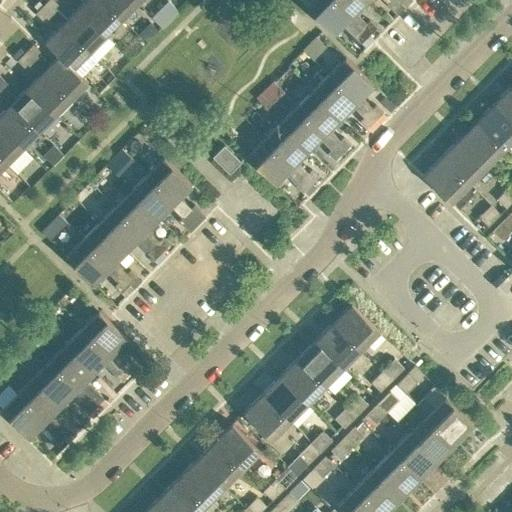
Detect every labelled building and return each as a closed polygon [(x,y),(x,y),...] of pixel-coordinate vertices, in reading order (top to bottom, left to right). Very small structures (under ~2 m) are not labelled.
[(42,18),(45,15),(54,6),(57,3),(54,0),(46,0),(35,12),(42,18)] [(82,0),(77,6),(105,34),(121,17),(103,0),(82,0)] [(103,0),(121,17),(137,1),(135,0),(103,0)] [(333,32),(345,20),(350,15),(334,0),(309,0),(305,4),(333,32)] [(345,20),(357,31),(366,22),(354,11),(364,0),(334,0),(350,15),(345,20)] [(387,0),(386,2),(393,9),(401,0),(387,0)] [(397,13),(404,6),(400,2),(393,9),(397,13)] [(73,66),(89,50),(61,22),(66,18),(54,6),(45,15),(57,27),(44,39),(59,53),(73,66)] [(61,22),(89,50),(105,34),(77,6),(66,18),(61,22)] [(369,19),(366,22),(357,31),(354,34),(361,41),(376,26),(369,19)] [(146,41),(157,30),(148,21),(138,32),(146,41)] [(24,65),(27,62),(36,53),(39,50),(32,43),(17,58),(24,65)] [(27,85),(55,113),(71,97),(43,69),(47,65),(36,53),(27,62),(38,74),(27,85)] [(43,69),(71,97),(87,80),(73,66),(59,53),(47,65),(43,69)] [(345,55),(328,72),(356,100),(351,104),(363,116),(372,107),(360,95),(373,83),(345,55)] [(328,72),(312,88),(340,116),(351,104),(356,100),(328,72)] [(511,82),(494,100),(511,118),(511,82)] [(11,101),(39,129),(55,113),(27,85),(15,97),(11,101)] [(0,99),(6,106),(0,112),(0,122),(23,145),(39,129),(11,101),(15,97),(4,86),(0,89),(0,99)] [(324,132),(319,137),(330,148),(339,139),(328,128),(340,116),(312,88),(296,104),(324,132)] [(511,118),(494,100),(476,118),(504,146),(511,138),(511,118)] [(375,103),(372,107),(363,116),(359,119),(366,126),(382,110),(375,103)] [(280,121),(308,148),(319,137),(324,132),(296,104),(280,121)] [(476,118),(458,136),(486,164),(504,146),(476,118)] [(287,169),(298,180),(307,171),(296,160),(308,148),(280,121),(264,137),(292,164),(287,169)] [(0,122),(0,155),(6,162),(23,145),(0,122)] [(343,136),(339,139),(330,148),(327,152),(334,159),(350,143),(343,136)] [(458,136),(440,154),(468,182),(486,164),(458,136)] [(275,181),(287,169),(292,164),(264,137),(247,154),(275,181)] [(212,155),(229,171),(240,160),(223,143),(212,155)] [(440,154),(422,173),(450,200),(468,182),(440,154)] [(163,155),(146,172),(174,200),(170,204),(181,216),(190,207),(179,195),(191,183),(163,155)] [(311,168),(307,171),(298,180),(295,184),(302,191),(310,183),(318,175),(311,168)] [(146,172),(130,188),(158,216),(170,204),(174,200),(146,172)] [(307,195),(314,187),(310,183),(302,191),(307,195)] [(511,199),(511,189),(508,185),(496,197),(505,206),(511,199)] [(142,232),(138,237),(149,248),(158,239),(147,228),(158,216),(130,188),(114,204),(142,232)] [(194,203),(190,207),(181,216),(178,219),(185,226),(201,210),(194,203)] [(478,215),(487,224),(499,212),(490,203),(478,215)] [(98,221),(126,248),(138,237),(142,232),(114,204),(98,221)] [(511,228),(511,225),(504,218),(493,230),(502,239),(511,228)] [(106,269),(117,280),(126,271),(115,260),(126,248),(98,221),(82,237),(110,265),(106,269)] [(162,236),(158,239),(149,248),(146,251),(153,258),(169,243),(162,236)] [(93,282),(106,269),(110,265),(82,237),(65,254),(93,282)] [(130,268),(126,271),(117,280),(114,284),(121,291),(136,275),(130,268)] [(351,301),(333,320),(361,347),(379,329),(351,301)] [(98,309),(81,326),(109,354),(105,358),(116,370),(125,361),(114,349),(126,337),(98,309)] [(333,320),(315,338),(343,365),(361,347),(333,320)] [(81,326),(65,342),(93,370),(105,358),(109,354),(81,326)] [(315,338),(297,356),(325,383),(343,365),(315,338)] [(77,386),(73,391),(84,402),(92,394),(81,382),(93,370),(65,342),(49,358),(77,386)] [(297,356),(279,374),(307,401),(325,383),(297,356)] [(129,357),(125,361),(116,370),(113,373),(120,380),(136,364),(129,357)] [(394,357),(382,369),(391,378),(403,366),(394,357)] [(33,375),(61,402),(73,391),(77,386),(49,358),(33,375)] [(0,359),(0,373),(1,375),(8,367),(0,359)] [(391,378),(382,369),(370,380),(379,390),(391,378)] [(395,382),(405,392),(417,380),(407,370),(395,382)] [(279,374),(261,392),(289,419),(307,401),(279,374)] [(40,423),(52,434),(61,425),(49,414),(61,402),(33,375),(17,391),(45,418),(40,423)] [(389,389),(378,400),(387,410),(399,398),(389,389)] [(96,390),(92,394),(84,402),(81,405),(88,412),(96,405),(103,397),(96,390)] [(28,435),(40,423),(45,418),(17,391),(0,408),(28,435)] [(289,419),(261,392),(243,410),(271,438),(289,419)] [(358,393),(346,404),(355,414),(367,402),(358,393)] [(416,403),(426,413),(454,441),(473,422),(445,394),(433,406),(423,396),(416,403)] [(103,397),(96,405),(100,409),(107,401),(103,397)] [(387,410),(378,400),(366,412),(375,421),(387,410)] [(355,414),(346,404),(334,417),(343,426),(355,414)] [(96,405),(88,412),(92,416),(100,409),(96,405)] [(426,413),(408,431),(436,459),(454,441),(426,413)] [(232,421),(213,440),(241,467),(260,449),(232,421)] [(64,422),(61,425),(52,434),(49,438),(56,445),(71,429),(64,422)] [(354,424),(342,436),(351,445),(363,434),(354,424)] [(322,429),(311,440),(320,450),(331,438),(322,429)] [(408,431),(391,449),(419,477),(436,459),(408,431)] [(351,445),(342,436),(330,448),(339,457),(351,445)] [(213,440),(195,458),(223,485),(241,467),(213,440)] [(320,450),(311,440),(298,453),(308,462),(320,450)] [(391,449),(373,467),(401,495),(419,477),(391,449)] [(312,466),(321,476),(333,463),(324,454),(312,466)] [(195,458),(178,476),(205,503),(223,485),(195,458)] [(373,467),(355,485),(382,511),(383,511),(401,495),(373,467)] [(178,476),(160,494),(178,511),(196,511),(205,503),(178,476)] [(262,489),(272,498),(284,486),(274,477),(262,489)] [(382,511),(355,485),(337,503),(345,511),(382,511)] [(288,490),(276,503),(285,511),(297,500),(288,490)] [(178,511),(160,494),(142,511),(178,511)] [(256,495),(244,507),(249,511),(257,511),(266,504),(256,495)] [(285,511),(276,503),(266,511),(285,511)]
